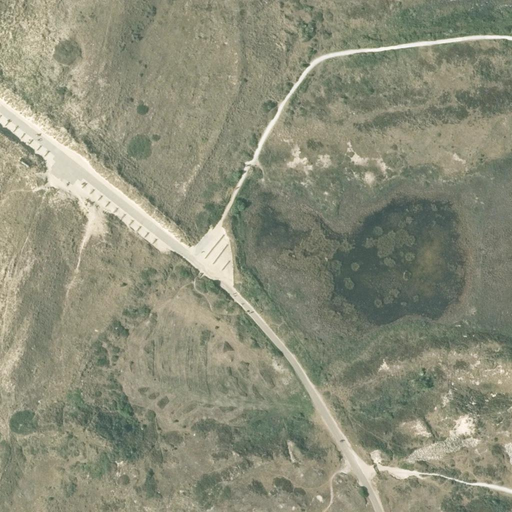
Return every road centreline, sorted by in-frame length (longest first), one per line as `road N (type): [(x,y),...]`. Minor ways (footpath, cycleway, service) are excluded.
road 1 (unclassified): [(378,511),(293,363),(189,256)]
road 2 (unclassified): [(0,109),(189,256)]
